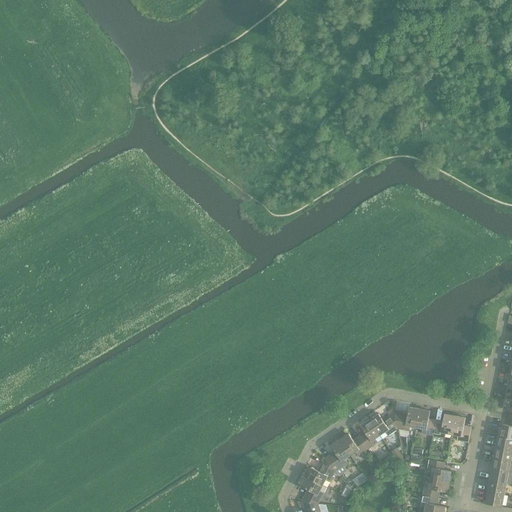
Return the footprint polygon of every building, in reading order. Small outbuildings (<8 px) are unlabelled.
[(408,415),(395,412),(398,429),(410,431),(411,427),(417,428),(420,409),(409,407),(408,415)] [(420,409),(417,428),(423,429),(422,433),(433,436),(436,420),(429,419),(430,411),(420,409)] [(379,414),(370,420),(381,435),(383,439),(398,429),(395,412),(390,416),(383,420),(379,414)] [(436,420),(433,436),(445,438),(446,433),(452,435),(455,416),(445,414),(443,422),(436,420)] [(455,416),(452,435),(458,436),(457,440),(469,443),(472,427),(464,426),(466,418),(455,416)] [(365,432),(359,436),(368,449),(383,439),(381,435),(370,420),(361,426),(365,432)] [(503,424),(501,436),(511,438),(511,420),(509,420),(508,425),(503,424)] [(349,434),(340,440),(351,456),(356,452),(358,456),(368,449),(359,436),(353,440),(349,434)] [(499,435),(497,447),(511,449),(511,438),(501,436),(499,435)] [(335,452),(325,459),(336,471),(348,463),(346,459),(351,456),(340,440),(331,446),(335,452)] [(398,461),(403,457),(401,446),(392,452),(398,461)] [(511,449),(497,447),(495,458),(511,461),(511,449)] [(511,461),(495,458),(492,469),(511,473),(511,461)] [(311,467),(306,477),(323,486),(326,480),(330,482),(336,471),(325,459),(319,471),(311,467)] [(432,472),(431,478),(450,482),(452,471),(444,470),(445,463),(430,460),(428,471),(432,472)] [(377,465),(371,469),(375,474),(380,470),(377,465)] [(511,473),(492,469),(490,480),(506,484),(511,484),(511,473)] [(363,473),(359,476),(364,482),(367,480),(363,473)] [(308,490),(302,502),(319,504),(324,493),(320,491),(323,486),(306,477),(301,486),(308,490)] [(425,484),(423,495),(439,498),(440,491),(448,493),(450,482),(431,478),(430,484),(425,484)] [(490,480),(488,492),(504,495),(506,484),(490,480)] [(504,495),(488,492),(486,503),(502,507),(504,495)] [(439,498),(423,495),(421,507),(426,508),(424,511),(443,511),(445,507),(437,505),(439,498)] [(321,511),(319,504),(302,502),(304,511),(321,511)]
